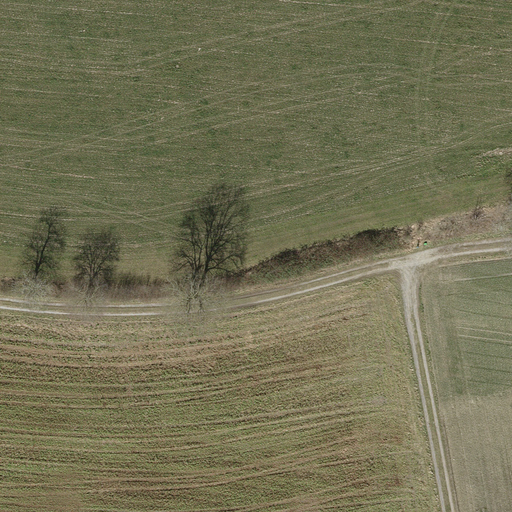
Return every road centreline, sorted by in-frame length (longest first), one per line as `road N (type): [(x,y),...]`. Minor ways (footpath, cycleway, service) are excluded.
road 1 (track): [(0,307),(140,312),(259,302),(414,259),(511,243)]
road 2 (track): [(449,511),(413,307),(414,259)]
